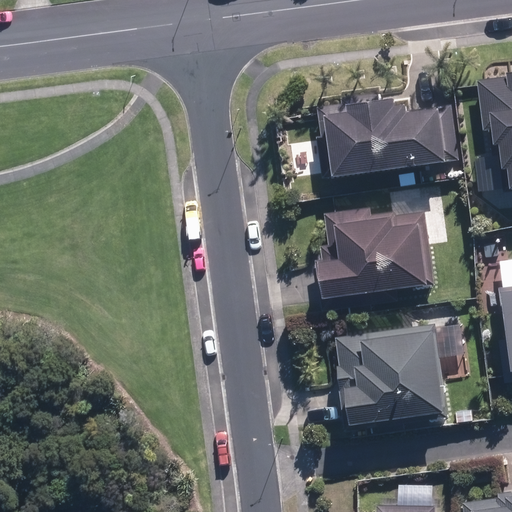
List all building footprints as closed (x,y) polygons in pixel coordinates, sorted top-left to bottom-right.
[(511,77),(482,78),(483,129),(494,129),(495,141),(511,140),(511,77)] [(339,131),(342,170),(422,162),(424,184),(469,180),(462,100),(416,104),(415,89),(322,97),(325,133),(339,131)] [(432,283),(428,198),(390,200),(390,210),(378,211),(378,207),(329,209),(330,238),(325,238),(326,257),(320,258),(321,287),(432,283)] [(338,330),(348,406),(358,404),(359,416),(454,404),(443,317),(338,330)] [(437,511),(440,483),(403,480),(401,507),(361,505),(360,511),(437,511)] [(502,496),(467,499),(468,511),(511,511),(511,488),(501,489),(502,496)]
